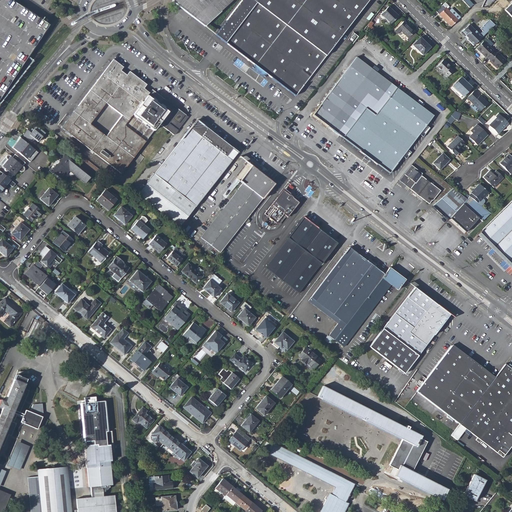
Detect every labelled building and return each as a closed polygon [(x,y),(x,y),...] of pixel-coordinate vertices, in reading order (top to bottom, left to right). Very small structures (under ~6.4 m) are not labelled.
[(12,0),(0,0),(0,99),(32,50),(48,24),(38,17),(24,7),(12,0)] [(172,0),(171,1),(199,23),(204,26),(232,0),(172,0)] [(265,79),(268,75),(274,80),(294,95),(367,0),(241,0),(215,34),(224,41),(252,63),(249,67),(265,79)] [(445,3),(436,12),(451,26),(458,20),(454,16),(456,14),(445,3)] [(388,6),(380,15),(390,25),(398,16),(388,6)] [(500,7),(491,16),(498,23),(507,14),(500,7)] [(495,25),(489,20),(485,24),(490,29),(495,25)] [(408,38),(406,40),(409,43),(416,35),(414,33),(414,32),(404,22),(394,31),(397,34),(401,31),(408,38)] [(467,39),(473,46),(482,37),(485,34),(490,29),(485,24),(480,28),(483,31),(479,35),(471,26),(467,26),(463,30),(462,31),(466,35),(466,36),(468,38),(467,39)] [(419,37),(412,45),(423,56),(430,48),(425,44),(426,43),(419,37)] [(483,41),(476,49),(486,58),(487,57),(493,51),(483,41)] [(490,60),(489,61),(497,69),(505,60),(497,52),(497,53),(494,50),(493,51),(487,57),(490,60)] [(390,174),(434,116),(424,109),(412,99),(398,89),(383,77),(368,66),(356,57),(340,78),(329,92),(312,115),(316,118),(340,136),(366,156),(390,174)] [(159,124),(171,134),(177,126),(186,115),(152,89),(149,93),(143,89),(146,85),(129,72),(126,76),(120,71),(123,67),(113,59),(111,61),(61,127),(66,131),(65,132),(71,138),(73,136),(81,142),(80,144),(82,146),(83,144),(91,150),(90,152),(93,154),(94,153),(121,173),(145,142),(153,131),(132,114),(147,96),(169,111),(159,124)] [(443,60),(436,67),(447,77),(453,71),(449,68),(450,67),(443,60)] [(460,78),(452,86),(463,97),(472,88),(466,83),(465,83),(460,78)] [(487,103),(474,90),(467,98),(480,111),(487,103)] [(147,96),(132,114),(153,130),(168,111),(147,96)] [(461,113),(455,111),(446,121),(450,125),(455,119),(458,120),(461,113)] [(496,118),(489,125),(497,133),(497,134),(508,123),(498,114),(495,117),(496,118)] [(187,117),(186,115),(177,126),(171,134),(173,135),(187,117)] [(196,120),(138,194),(179,227),(237,153),(196,120)] [(472,133),(468,137),(477,146),(487,135),(476,124),(470,130),(472,133)] [(34,139),(37,142),(45,133),(36,126),(31,133),(27,130),(23,135),(31,142),(34,139)] [(497,133),(489,126),(487,129),(494,136),(497,133)] [(456,136),(446,147),(455,156),(459,151),(457,149),(463,143),(456,136)] [(12,147),(17,151),(26,159),(29,162),(38,153),(20,138),(12,147)] [(20,159),(23,162),(26,159),(17,151),(14,154),(20,159)] [(442,153),(432,163),(439,170),(449,160),(442,153)] [(139,154),(134,160),(138,163),(143,157),(139,154)] [(511,157),(508,154),(499,163),(510,174),(511,172),(511,165),(511,166),(511,165),(511,157)] [(21,165),(23,162),(20,159),(17,162),(12,158),(10,156),(9,156),(8,155),(7,155),(6,156),(5,156),(5,157),(6,159),(7,160),(1,166),(4,168),(4,169),(4,170),(5,171),(6,171),(7,171),(9,173),(8,173),(9,174),(12,176),(12,175),(13,176),(18,170),(20,172),(22,172),(23,171),(24,169),(24,168),(22,166),(21,165)] [(61,169),(66,173),(69,170),(85,183),(90,177),(64,156),(52,171),(57,175),(61,169)] [(200,238),(220,253),(228,243),(242,225),(255,209),(269,189),(274,184),(247,162),(235,177),(242,183),(200,238)] [(432,201),(440,191),(420,175),(422,173),(411,165),(399,180),(429,204),(432,200),(432,201)] [(57,175),(61,179),(66,173),(61,169),(57,175)] [(489,170),(482,177),(493,188),(503,178),(496,170),(492,174),(489,170)] [(0,191),(7,183),(12,187),(15,184),(9,179),(6,176),(0,171),(0,191)] [(480,201),(488,192),(479,184),(470,193),(471,193),(468,196),(469,196),(481,206),(484,204),(480,201)] [(49,188),(39,199),(48,206),(57,195),(49,188)] [(275,197),(276,198),(282,190),(288,195),(289,195),(290,193),(282,188),(275,197)] [(467,199),(461,195),(453,188),(433,205),(440,213),(441,212),(448,219),(450,218),(467,199)] [(105,190),(96,201),(106,210),(116,199),(105,190)] [(282,190),(276,198),(264,214),(273,221),(276,224),(294,199),(292,197),(289,195),(288,195),(282,190)] [(293,196),(292,197),(294,199),(276,224),(273,221),(273,224),(277,225),(279,225),(285,217),(287,218),(300,201),(297,199),(293,196)] [(490,213),(481,206),(469,196),(467,199),(450,218),(466,232),(478,218),(482,222),(490,213)] [(511,200),(479,234),(511,267),(511,200)] [(33,203),(23,215),(30,221),(36,215),(37,216),(41,212),(39,210),(40,209),(33,203)] [(431,207),(447,221),(448,219),(441,212),(440,213),(433,205),(431,207)] [(120,206),(113,215),(124,224),(131,215),(120,206)] [(84,225),(74,216),(67,225),(77,233),(84,225)] [(145,219),(143,217),(141,216),(141,217),(137,221),(137,220),(130,229),(142,239),(149,230),(142,225),(146,221),(145,219)] [(287,238),(265,268),(298,293),(320,264),(321,264),(337,243),(303,217),(287,238)] [(19,222),(10,234),(19,241),(28,229),(19,222)] [(72,240),(62,231),(52,242),(63,251),(72,240)] [(155,235),(148,244),(152,247),(153,246),(159,251),(166,243),(155,235)] [(1,239),(0,239),(0,252),(6,257),(13,248),(1,239)] [(97,241),(88,252),(101,263),(108,253),(100,246),(102,245),(97,241)] [(43,257),(39,261),(48,268),(54,260),(58,263),(61,260),(45,246),(41,250),(42,252),(40,255),(43,257)] [(184,255),(176,249),(175,248),(166,259),(175,266),(184,255)] [(328,336),(333,340),(337,335),(350,319),(365,299),(377,283),(383,274),(375,268),(366,261),(349,248),(308,301),(337,324),(328,336)] [(115,257),(106,267),(120,278),(128,269),(121,264),(122,262),(115,257)] [(366,261),(375,268),(377,265),(369,258),(366,261)] [(201,275),(195,270),(187,263),(181,271),(195,283),(201,275)] [(31,264),(25,272),(34,280),(33,282),(38,286),(46,276),(31,264)] [(404,280),(388,268),(383,274),(377,283),(365,299),(350,319),(337,335),(333,340),(342,347),(390,285),(397,290),(404,280)] [(136,270),(127,280),(141,292),(150,282),(136,270)] [(206,292),(212,297),(219,288),(216,286),(221,281),(213,274),(203,287),(207,291),(206,292)] [(62,284),(55,292),(61,297),(60,297),(67,303),(75,294),(62,284)] [(157,295),(162,290),(157,286),(142,303),(148,309),(152,305),(160,311),(171,298),(165,293),(161,298),(157,295)] [(414,288),(369,347),(403,373),(448,314),(414,288)] [(226,293),(219,302),(230,311),(238,302),(226,293)] [(81,299),(74,309),(87,319),(100,303),(94,299),(89,305),(81,299)] [(4,300),(0,304),(0,319),(9,327),(20,313),(4,300)] [(177,303),(164,318),(172,325),(172,326),(176,330),(189,315),(185,312),(184,313),(180,309),(182,307),(177,303)] [(243,308),(236,317),(247,326),(254,317),(243,308)] [(102,313),(90,327),(104,338),(111,329),(103,323),(108,317),(102,313)] [(16,340),(19,341),(29,320),(26,319),(16,340)] [(193,322),(181,337),(184,340),(187,337),(194,342),(205,329),(200,325),(199,327),(193,322)] [(117,333),(109,343),(124,355),(132,345),(124,339),(128,334),(122,329),(117,334),(117,333)] [(215,329),(202,346),(215,356),(228,339),(215,329)] [(283,330),(271,344),(277,348),(280,344),(281,346),(279,348),(284,352),(293,341),(290,339),(292,336),(283,330)] [(144,342),(129,359),(143,371),(150,361),(144,356),(151,347),(144,342)] [(416,391),(459,424),(467,412),(481,394),(494,377),(451,345),(416,391)] [(305,348),(298,356),(301,359),(301,361),(306,365),(306,364),(312,369),(320,360),(305,348)] [(233,354),(228,360),(243,372),(251,363),(242,356),(239,359),(233,354)] [(159,362),(151,372),(156,376),(157,374),(164,380),(171,372),(159,362)] [(511,366),(508,364),(507,365),(504,363),(496,375),(494,377),(481,394),(467,412),(459,424),(465,429),(476,437),(474,440),(478,443),(480,440),(498,453),(511,436),(511,434),(511,366)] [(221,377),(218,380),(229,389),(238,379),(227,370),(225,371),(222,369),(217,374),(221,377)] [(16,375),(14,379),(24,383),(26,379),(16,375)] [(281,377),(271,390),(280,398),(291,384),(281,377)] [(176,378),(169,387),(179,395),(187,386),(176,378)] [(0,445),(3,447),(8,435),(11,436),(16,424),(13,423),(17,415),(22,417),(20,422),(36,429),(42,417),(27,411),(25,410),(23,414),(20,413),(13,410),(22,388),(24,383),(14,379),(5,401),(0,399),(0,407),(2,409),(0,412),(0,445)] [(322,387),(317,397),(401,439),(388,465),(397,470),(394,476),(441,500),(446,489),(411,472),(425,442),(420,439),(420,436),(322,387)] [(20,413),(29,391),(22,388),(13,410),(20,413)] [(216,389),(206,400),(215,407),(224,396),(216,389)] [(265,396),(255,409),(264,416),(274,403),(265,396)] [(191,397),(182,408),(202,424),(210,413),(191,397)] [(142,408),(132,420),(136,424),(137,422),(146,429),(153,420),(145,413),(146,411),(142,408)] [(245,419),(241,425),(249,432),(258,421),(249,413),(245,418),(245,419)] [(450,435),(456,440),(465,429),(459,424),(454,429),(450,435)] [(158,426),(151,435),(163,444),(170,436),(158,426)] [(240,450),(250,438),(245,434),(238,428),(228,441),(232,445),(233,444),(240,450)] [(96,467),(110,466),(110,463),(112,463),(110,450),(109,450),(107,432),(97,433),(98,445),(86,446),(87,457),(96,461),(96,464),(96,467)] [(157,443),(162,446),(163,444),(151,435),(149,437),(149,440),(153,443),(157,443)] [(498,453),(502,456),(511,442),(511,435),(511,436),(498,453)] [(180,444),(170,436),(163,444),(173,452),(180,444)] [(28,446),(16,442),(7,465),(18,470),(28,446)] [(330,495),(345,502),(347,498),(349,494),(354,484),(271,443),(266,453),(334,487),(330,495)] [(190,451),(180,444),(173,452),(183,461),(188,455),(187,454),(190,451)] [(196,463),(189,471),(197,477),(207,465),(198,458),(195,462),(196,463)] [(32,493),(33,505),(30,506),(30,511),(71,511),(66,466),(37,469),(37,477),(30,477),(27,478),(29,493),(32,493)] [(105,491),(105,489),(107,489),(110,487),(110,485),(114,484),(112,466),(110,466),(96,467),(89,468),(89,475),(91,487),(92,487),(93,497),(103,496),(102,491),(105,491)] [(149,476),(150,490),(173,488),(172,481),(170,481),(169,474),(149,476)] [(474,474),(463,495),(474,501),(485,480),(474,474)] [(214,488),(223,496),(224,495),(231,487),(221,479),(214,488)] [(240,495),(231,487),(224,495),(234,503),(240,495)] [(11,494),(0,489),(0,511),(3,511),(5,509),(9,498),(11,494)] [(103,496),(93,497),(92,497),(76,498),(77,509),(74,510),(74,511),(116,511),(115,494),(103,496)] [(345,502),(330,495),(328,494),(319,511),(343,511),(348,503),(345,502)] [(222,498),(232,506),(234,503),(224,495),(223,496),(222,498)] [(234,503),(244,511),(250,503),(240,495),(234,503)] [(162,504),(162,511),(176,509),(175,496),(161,497),(161,498),(155,498),(156,505),(162,504)] [(242,511),(260,511),(259,511),(260,510),(250,503),(244,511),(242,511)]
